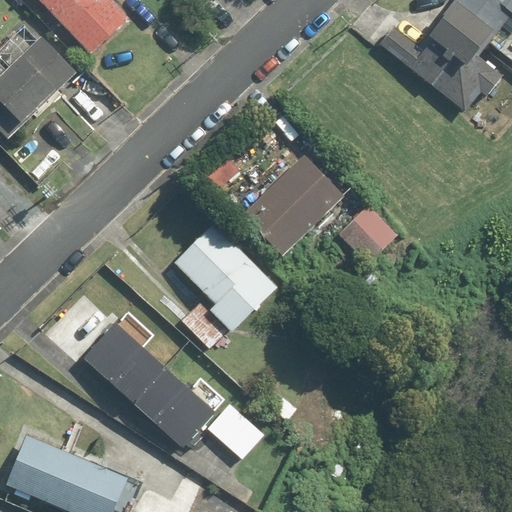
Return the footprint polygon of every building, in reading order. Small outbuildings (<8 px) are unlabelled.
[(104,0),(33,0),(88,58),(126,23),(104,0)] [(391,29),(376,47),(467,115),(486,89),(465,73),(506,18),(511,22),(511,0),(453,0),(417,49),(391,29)] [(0,71),(0,141),(3,144),(70,75),(35,41),(3,74),(0,71)] [(213,195),(238,171),(226,159),(201,182),(213,195)] [(277,259),(340,199),(301,159),(284,175),(276,166),(230,210),(277,259)] [(396,236),(364,205),(333,236),(366,268),(396,236)] [(272,289),(209,226),(169,266),(202,299),(180,322),(210,352),(272,289)] [(212,414),(110,324),(76,362),(181,455),(202,432),(238,464),(262,437),(222,402),(212,414)] [(25,435),(1,484),(58,511),(108,511),(109,511),(123,483),(25,435)]
